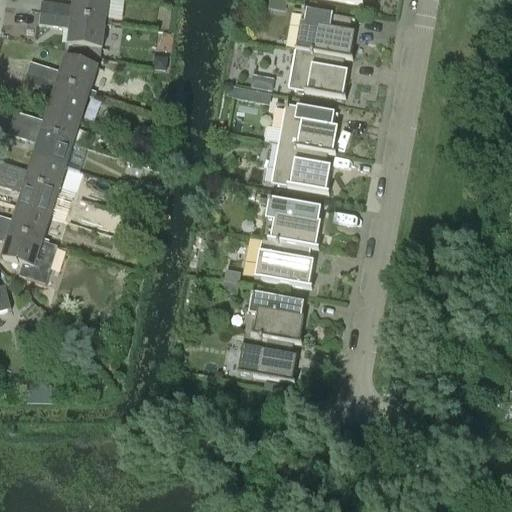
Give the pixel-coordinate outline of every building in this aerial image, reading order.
[(41,5),(40,17),(111,26),(111,23),(105,22),(107,0),(73,0),(73,9),(41,5)] [(286,2),(275,0),(270,0),(269,11),(284,14),(286,2)] [(317,0),(363,8),(363,7),(360,6),(361,0),(317,0)] [(302,13),(295,54),(344,62),(353,64),(353,62),(350,62),(355,37),(349,36),(351,23),(354,24),(355,23),(302,13)] [(111,26),(40,17),(38,29),(69,33),(67,48),(101,53),(104,29),(110,30),(111,26)] [(342,75),(344,62),(295,54),(288,93),(346,103),(346,101),(343,101),(348,76),(342,75)] [(27,77),(95,99),(97,95),(90,93),(97,72),(65,62),(60,76),(30,67),(27,77)] [(53,98),(49,111),(81,121),(88,100),(94,102),(95,99),(27,77),(24,88),(53,98)] [(249,106),(251,94),(232,91),(230,102),(249,106)] [(285,108),(278,148),(327,157),(336,159),(336,157),(333,157),(338,132),(332,131),(334,118),(337,119),(338,118),(285,108)] [(81,121),(49,111),(45,125),(15,115),(11,127),(79,148),(80,145),(74,143),(81,121)] [(37,148),(33,161),(65,171),(72,150),(78,152),(79,148),(11,127),(7,138),(37,148)] [(325,170),(327,157),(278,148),(271,187),(329,198),(329,196),(326,196),(331,171),(325,170)] [(65,171),(33,161),(29,175),(0,165),(0,177),(63,198),(64,195),(58,193),(65,171)] [(0,190),(22,197),(17,211),(50,221),(56,200),(62,202),(63,198),(0,177),(0,190)] [(123,188),(135,192),(137,187),(137,186),(125,182),(123,188)] [(242,191),(240,201),(254,204),(255,194),(242,191)] [(261,243),(310,252),(319,254),(319,252),(316,252),(321,226),(315,225),(317,213),(321,214),(321,212),(268,203),(261,243)] [(0,220),(0,232),(47,247),(49,244),(43,242),(50,221),(17,211),(13,224),(0,220)] [(47,247),(0,232),(0,244),(6,247),(2,260),(34,271),(40,249),(46,251),(47,247)] [(308,264),(310,252),(261,243),(254,282),(312,293),(312,291),(309,291),(314,265),(308,264)] [(225,274),(224,285),(239,288),(240,276),(225,274)] [(237,299),(239,288),(224,285),(222,296),(237,299)] [(4,289),(0,289),(0,314),(10,312),(4,289)] [(244,338),(293,347),(302,349),(302,347),(299,347),(304,321),(298,320),(300,308),(304,309),(304,307),(251,298),(244,338)] [(38,352),(49,349),(46,335),(34,338),(38,352)] [(291,359),(293,347),(244,338),(237,378),(295,388),(295,386),(292,386),(297,360),(291,359)] [(290,398),(291,396),(292,391),(264,386),(263,391),(263,393),(290,398)] [(497,511),(511,511),(511,501),(496,508),(497,511)]
